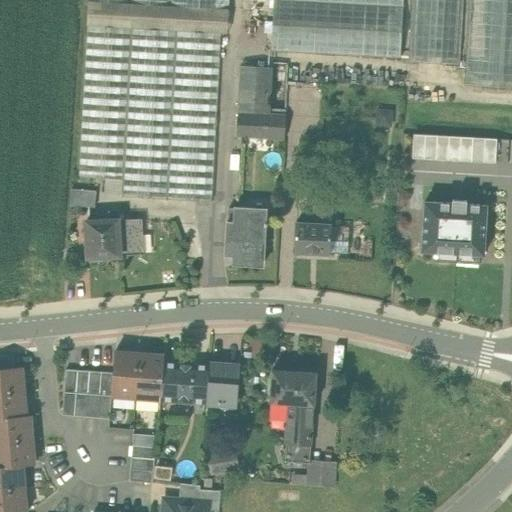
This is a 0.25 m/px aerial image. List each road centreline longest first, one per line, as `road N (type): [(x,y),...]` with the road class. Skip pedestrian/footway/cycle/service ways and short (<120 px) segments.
road 1 (tertiary): [(511,358),(275,311),(49,328)]
road 2 (residential): [(49,328),(53,425),(94,456)]
